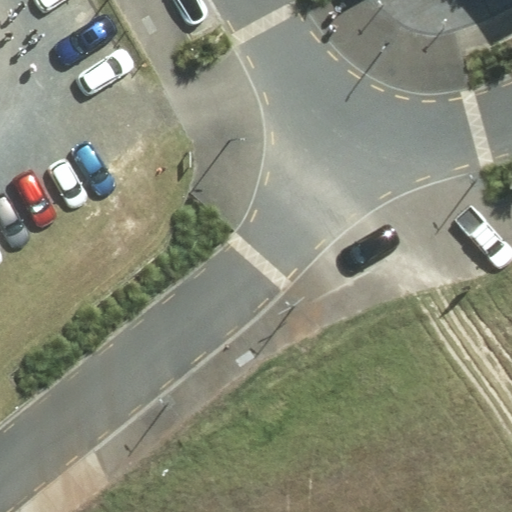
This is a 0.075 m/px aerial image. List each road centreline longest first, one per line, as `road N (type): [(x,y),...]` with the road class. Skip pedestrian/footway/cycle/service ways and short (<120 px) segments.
road 1 (unclassified): [(0,469),(212,310),(264,261),(330,127)]
road 2 (unclassified): [(330,127),(387,137),(437,133),(511,112)]
road 3 (unclassified): [(250,0),(330,127)]
